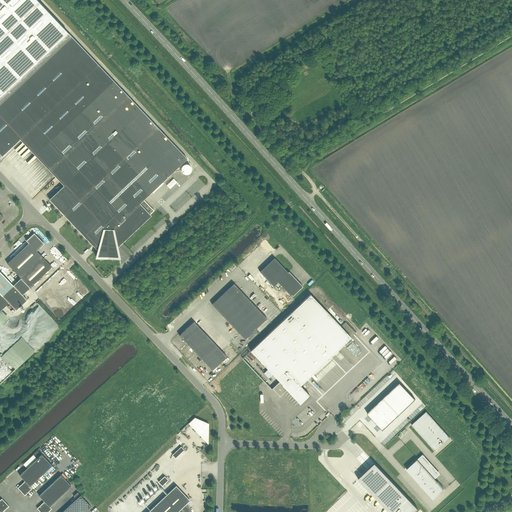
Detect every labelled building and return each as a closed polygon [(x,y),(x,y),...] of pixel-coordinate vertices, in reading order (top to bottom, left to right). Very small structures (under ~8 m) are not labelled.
[(0,0),(0,153),(2,156),(20,139),(22,141),(56,177),(64,185),(49,199),(64,215),(68,219),(90,243),(92,241),(94,244),(98,248),(99,249),(97,258),(98,256),(118,257),(118,259),(119,258),(116,246),(118,245),(120,244),(119,243),(121,242),(134,229),(135,230),(134,231),(146,220),(145,220),(145,221),(144,220),(154,210),(143,200),(187,159),(113,80),(68,33),(37,0),(0,0)] [(260,99),(264,106),(271,102),(267,95),(260,99)] [(185,174),(186,174),(187,174),(188,173),(189,173),(190,172),(191,171),(191,170),(191,169),(191,168),(191,167),(191,166),(190,166),(190,165),(189,165),(189,164),(188,164),(187,164),(186,164),(185,164),(184,164),(183,165),(182,166),(182,167),(181,167),(181,168),(181,169),(181,170),(182,170),(182,171),(182,172),(183,172),(183,173),(184,173),(185,173),(185,174)] [(173,178),(166,185),(170,189),(177,182),(173,178)] [(34,233),(26,240),(29,243),(7,263),(21,278),(30,287),(52,267),(36,251),(40,247),(44,244),(34,233)] [(274,258),(260,272),(273,286),(278,282),(292,297),(303,286),(289,272),(288,272),(274,258)] [(0,311),(9,303),(16,310),(27,300),(22,295),(30,287),(21,278),(13,285),(0,271),(0,311)] [(223,294),(228,300),(239,289),(234,283),(223,294)] [(239,289),(228,300),(234,305),(245,295),(239,289)] [(212,304),(217,310),(228,300),(223,294),(212,304)] [(310,294),(251,351),(282,384),(281,385),(300,405),(310,395),(300,385),(351,337),(310,294)] [(245,295),(234,305),(239,311),(250,301),(245,295)] [(228,300),(217,310),(223,316),(234,305),(228,300)] [(250,301),(239,311),(245,317),(256,307),(250,301)] [(40,305),(31,310),(26,316),(27,316),(30,323),(31,322),(30,321),(31,321),(34,317),(35,320),(39,324),(37,319),(39,316),(42,313),(40,312),(41,311),(40,309),(42,307),(40,305)] [(228,322),(239,311),(234,305),(223,316),(228,322)] [(256,307),(245,317),(250,323),(261,312),(256,307)] [(328,310),(336,319),(338,317),(330,308),(328,310)] [(234,327),(245,317),(239,311),(228,322),(234,327)] [(261,312),(250,323),(256,329),(267,318),(261,312)] [(245,317),(234,327),(239,333),(250,323),(245,317)] [(202,330),(194,321),(186,328),(195,337),(202,330)] [(341,326),(351,337),(355,333),(345,322),(341,326)] [(239,333),(245,339),(256,329),(250,323),(239,333)] [(186,328),(179,335),(187,344),(195,337),(186,328)] [(210,339),(202,330),(195,337),(203,346),(210,339)] [(16,369),(37,351),(29,341),(30,341),(25,336),(4,355),(16,369)] [(195,353),(203,346),(195,337),(187,344),(195,353)] [(218,348),(210,339),(203,346),(211,354),(218,348)] [(377,348),(384,341),(382,339),(375,345),(377,348)] [(204,361),(211,354),(203,346),(195,353),(204,361)] [(219,363),(227,356),(218,348),(211,354),(219,363)] [(204,361),(212,370),(219,363),(211,354),(204,361)] [(402,396),(407,391),(400,383),(394,388),(402,396)] [(402,396),(394,388),(389,393),(397,401),(402,396)] [(407,391),(402,396),(410,404),(415,399),(407,391)] [(384,398),(391,406),(397,401),(389,393),(384,398)] [(404,409),(410,404),(402,396),(397,401),(404,409)] [(384,398),(378,403),(386,411),(391,406),(384,398)] [(404,409),(397,401),(391,406),(399,414),(404,409)] [(380,416),(386,411),(378,403),(373,408),(380,416)] [(399,414),(391,406),(386,411),(394,419),(399,414)] [(380,416),(373,408),(367,413),(375,421),(380,416)] [(380,416),(388,424),(394,419),(386,411),(380,416)] [(426,411),(411,425),(435,451),(450,437),(426,411)] [(388,424),(380,416),(375,421),(383,430),(388,424)] [(191,423),(208,441),(208,445),(211,442),(211,420),(194,419),(191,423)] [(183,446),(174,454),(177,457),(186,449),(183,446)] [(25,481),(18,488),(25,495),(32,488),(30,486),(52,465),(41,454),(37,459),(33,455),(23,464),(27,468),(19,475),(25,481)] [(406,469),(433,499),(444,489),(418,459),(406,469)] [(413,511),(418,508),(375,463),(358,479),(389,511),(413,511)] [(329,487),(335,483),(328,474),(323,478),(329,487)] [(71,486),(61,475),(39,496),(44,501),(37,508),(40,511),(47,511),(52,509),(49,506),(71,486)] [(158,482),(162,486),(168,480),(164,476),(158,482)] [(187,507),(186,506),(185,504),(190,500),(176,485),(147,511),(189,511),(188,509),(187,507)] [(84,511),(91,506),(77,492),(73,496),(76,499),(62,511),(84,511)] [(0,511),(2,511),(9,506),(2,498),(0,500),(0,511)]
